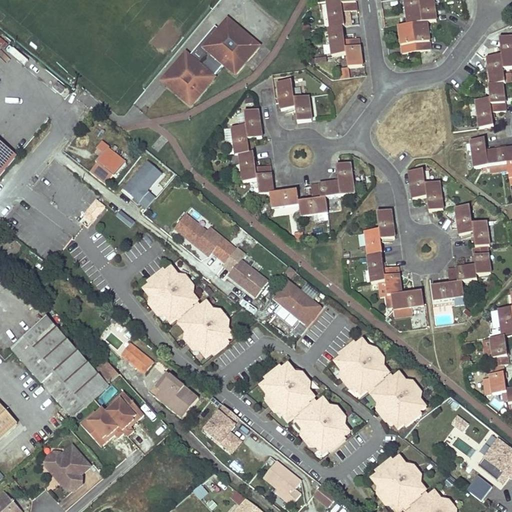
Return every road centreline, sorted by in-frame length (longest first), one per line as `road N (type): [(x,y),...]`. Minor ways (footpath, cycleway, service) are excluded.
road 1 (residential): [(495,0),(440,73),(383,79),(365,0)]
road 2 (residential): [(0,199),(82,100)]
